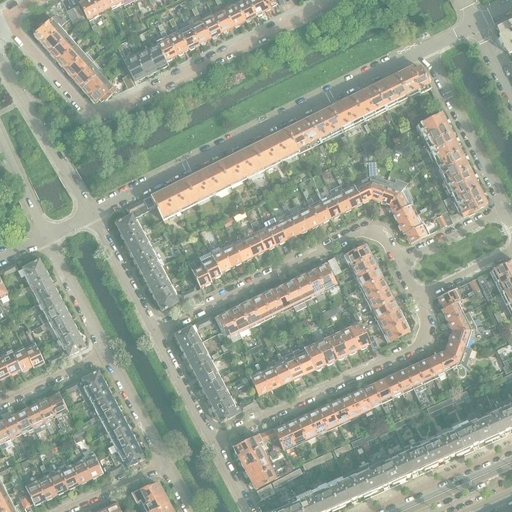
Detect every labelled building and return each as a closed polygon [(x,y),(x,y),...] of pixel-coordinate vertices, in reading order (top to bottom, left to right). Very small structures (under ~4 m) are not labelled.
[(100,17),(91,0),(84,0),(84,1),(79,4),(89,23),(100,17)] [(111,11),(105,0),(91,0),(100,17),(111,11)] [(123,5),(119,0),(105,0),(111,11),(123,5)] [(255,17),(246,0),(242,0),(235,4),(244,22),(245,22),(246,24),(251,21),(250,19),(255,17)] [(265,0),(246,0),(255,17),(256,16),(258,18),(262,16),(262,14),(269,10),(265,0)] [(277,5),(276,3),(274,0),(265,0),(269,10),(271,9),(270,9),(277,5)] [(244,22),(235,4),(224,9),(233,28),(235,29),(239,27),(239,25),(244,22)] [(85,21),(79,7),(78,7),(72,9),(78,21),(80,23),(85,21)] [(78,21),(72,9),(67,12),(69,16),(64,21),(66,23),(70,19),(73,24),(78,21)] [(233,28),(224,9),(212,15),(221,34),(222,33),(224,35),(228,33),(228,30),(233,28)] [(221,34),(212,15),(201,21),(210,39),(211,39),(212,40),(217,38),(217,36),(221,34)] [(43,44),(61,28),(53,19),(51,20),(49,21),(48,20),(45,24),(46,25),(40,30),(39,29),(35,32),(35,34),(34,35),(35,36),(34,37),(37,41),(39,41),(43,44)] [(210,39),(201,21),(190,26),(199,45),(200,44),(201,46),(206,44),(205,42),(210,39)] [(511,25),(510,22),(507,23),(507,24),(506,25),(505,23),(498,26),(499,28),(498,28),(497,29),(500,37),(499,37),(499,38),(498,39),(501,45),(502,45),(506,52),(508,55),(511,52),(511,25)] [(176,56),(167,37),(161,25),(158,27),(161,33),(160,33),(163,39),(156,43),(157,46),(166,63),(172,61),(171,58),(176,56)] [(199,45),(190,26),(179,32),(187,51),(188,50),(190,52),(194,49),(194,47),(199,45)] [(50,53),(67,38),(69,36),(61,28),(43,44),(43,45),(42,46),(45,50),(47,50),(50,53)] [(187,51),(179,32),(167,37),(176,56),(177,56),(179,57),(183,55),(183,53),(187,51)] [(58,62),(75,47),(67,38),(50,53),(51,54),(50,55),(53,59),(55,59),(58,62)] [(166,63),(157,46),(146,51),(156,71),(161,69),(162,70),(166,68),(166,66),(167,65),(166,63)] [(66,71),(83,56),(75,47),(58,62),(59,63),(58,64),(61,68),(63,68),(66,71)] [(156,71),(146,51),(136,57),(146,76),(150,74),(151,75),(155,73),(155,71),(156,71)] [(74,80),(94,62),(86,53),(83,56),(66,71),(67,72),(66,73),(69,77),(71,77),(74,80)] [(110,63),(117,57),(115,54),(108,60),(110,63)] [(146,76),(136,57),(129,60),(128,58),(123,60),(124,62),(134,82),(139,80),(140,81),(144,79),(144,77),(146,76)] [(82,89),(99,74),(102,71),(94,62),(74,80),(75,81),(74,82),(77,86),(79,86),(82,89)] [(430,84),(429,83),(430,82),(428,78),(426,78),(426,76),(425,77),(425,76),(422,72),(420,68),(419,69),(418,67),(413,70),(412,69),(402,73),(401,73),(397,75),(397,76),(408,99),(419,94),(419,95),(431,89),(429,85),(430,84)] [(90,98),(107,83),(99,74),(82,89),(82,90),(82,91),(85,95),(87,95),(90,98)] [(134,87),(128,77),(128,76),(122,79),(128,90),(134,87)] [(408,99),(397,76),(396,77),(395,76),(391,78),(391,79),(380,84),(379,83),(375,85),(375,87),(386,110),(408,99)] [(111,96),(117,92),(108,82),(107,83),(90,98),(90,99),(90,100),(93,104),(95,104),(99,101),(101,104),(104,101),(105,102),(105,101),(111,96)] [(386,110),(375,87),(374,87),(373,87),(369,89),(369,90),(358,95),(357,94),(354,96),(353,98),(364,121),(386,110)] [(364,121),(353,98),(352,98),(351,98),(347,100),(347,101),(337,106),(336,105),(332,107),(331,109),(342,132),(364,121)] [(342,132),(331,109),(330,109),(329,109),(325,111),(325,112),(315,117),(314,116),(310,118),(310,119),(309,120),(321,143),(342,132)] [(450,133),(446,125),(441,114),(418,125),(427,144),(450,133)] [(321,143),(309,120),(308,120),(307,119),(303,122),(303,123),(293,128),(292,127),(288,129),(288,130),(287,131),(298,154),(299,154),(321,143)] [(410,129),(408,124),(398,128),(401,134),(410,129)] [(264,170),(298,154),(287,131),(286,131),(285,131),(267,140),(253,147),(264,170)] [(459,151),(456,144),(450,133),(427,144),(437,163),(459,151)] [(231,187),(264,170),(253,147),(219,163),(231,187)] [(361,181),(353,185),(353,186),(354,188),(362,204),(363,204),(364,205),(368,203),(368,201),(371,200),(370,180),(370,176),(369,163),(368,151),(362,154),(363,157),(364,169),(366,168),(366,175),(365,175),(365,182),(362,184),(361,181)] [(469,169),(465,162),(459,151),(437,163),(446,181),(469,169)] [(197,203),(231,187),(219,163),(185,180),(197,203)] [(380,203),(386,186),(385,186),(387,182),(379,179),(378,179),(376,175),(375,163),(369,163),(370,176),(370,180),(371,200),(374,201),(374,202),(378,204),(379,203),(380,203)] [(478,188),(474,180),(469,169),(446,181),(455,199),(478,188)] [(179,212),(197,203),(185,180),(151,198),(155,207),(162,220),(176,214),(178,217),(181,221),(183,219),(181,215),(179,212)] [(405,187),(409,183),(407,182),(402,187),(395,185),(393,189),(386,186),(380,203),(381,203),(380,204),(385,206),(385,205),(389,206),(402,192),(405,188),(405,187)] [(362,204),(354,188),(353,186),(342,191),(352,209),(356,207),(356,208),(361,206),(361,205),(362,204)] [(342,191),(340,187),(329,192),(331,196),(341,215),(345,212),(346,214),(350,211),(350,210),(352,209),(342,191)] [(413,205),(405,188),(402,192),(389,206),(390,209),(389,210),(392,214),(393,214),(410,206),(412,205),(413,205)] [(486,205),(483,198),(478,188),(455,199),(461,211),(460,211),(461,213),(463,219),(464,219),(475,213),(475,212),(476,212),(476,211),(485,207),(484,206),(486,205)] [(341,215),(331,196),(320,202),(330,220),(334,218),(335,219),(339,217),(339,216),(341,215)] [(155,207),(151,198),(144,201),(146,206),(148,210),(155,207)] [(319,225),(309,207),(302,211),(296,198),(292,200),(296,208),(297,208),(299,212),(308,231),(312,229),(313,230),(317,227),(317,226),(319,225)] [(330,220),(320,202),(309,207),(319,225),(323,223),(324,224),(328,222),(328,221),(330,220)] [(417,216),(416,212),(412,205),(410,206),(393,214),(394,216),(393,216),(395,221),(396,221),(398,225),(417,216)] [(142,232),(135,218),(149,211),(148,210),(146,206),(144,207),(142,208),(139,209),(137,210),(134,211),(132,206),(126,210),(129,217),(120,221),(118,222),(118,223),(115,224),(121,236),(121,237),(122,240),(123,240),(124,241),(141,233),(142,232)] [(308,231),(299,212),(291,216),(286,206),(283,208),(288,218),(297,236),(301,234),(302,235),(306,233),(306,232),(308,231)] [(297,236),(288,218),(280,221),(278,217),(277,218),(274,212),(272,213),(277,223),(286,241),(290,239),(291,240),(295,238),(295,237),(297,236)] [(436,220),(442,217),(441,216),(440,214),(440,212),(434,216),(435,217),(429,220),(430,222),(436,220)] [(449,218),(447,213),(441,216),(442,217),(447,227),(452,224),(449,218)] [(422,226),(417,216),(398,225),(399,226),(398,227),(400,231),(401,231),(404,236),(405,235),(406,235),(422,226)] [(286,241),(277,223),(271,226),(268,221),(266,223),(263,217),(261,218),(266,229),(266,228),(274,246),(278,244),(280,246),(284,243),(284,242),(286,241)] [(447,227),(442,217),(436,220),(438,222),(442,230),(447,227)] [(274,246),(266,228),(266,229),(259,232),(258,229),(259,228),(256,222),(251,225),(255,234),(263,251),(267,249),(268,250),(273,248),(272,247),(274,246)] [(429,236),(424,225),(422,226),(406,235),(408,239),(406,240),(409,244),(410,244),(411,245),(429,236)] [(263,251),(255,234),(248,237),(243,227),(239,229),(242,235),(244,239),(252,257),(257,254),(257,256),(262,253),(261,252),(263,251)] [(148,246),(149,244),(145,237),(143,237),(141,233),(124,241),(125,243),(124,243),(126,247),(127,247),(130,254),(132,258),(133,258),(133,259),(150,251),(148,246)] [(252,257),(244,239),(237,242),(235,238),(233,239),(230,233),(228,234),(233,244),(241,262),(246,260),(246,261),(251,259),(250,257),(252,257)] [(241,262),(233,244),(225,248),(223,244),(222,245),(219,239),(221,238),(219,234),(215,236),(222,250),(231,267),(235,265),(235,266),(240,264),(240,263),(241,262)] [(182,248),(192,243),(190,238),(180,243),(182,248)] [(231,267),(222,250),(215,253),(213,249),(211,250),(208,244),(206,245),(210,253),(211,255),(220,273),(224,271),(225,272),(229,269),(229,268),(231,267)] [(350,267),(372,256),(368,247),(366,248),(365,246),(345,256),(344,257),(348,264),(350,267)] [(161,259),(158,261),(155,255),(153,256),(150,251),(133,259),(134,260),(134,261),(135,265),(136,265),(140,271),(139,272),(141,276),(142,276),(143,277),(159,268),(164,266),(169,263),(168,260),(163,262),(161,259)] [(220,273),(211,255),(210,253),(199,258),(203,266),(210,281),(214,278),(215,280),(220,277),(219,276),(221,275),(220,273)] [(356,278),(378,267),(372,256),(350,267),(354,274),(352,275),(354,279),(356,278)] [(340,273),(333,259),(328,262),(332,271),(334,276),(340,273)] [(48,276),(46,272),(45,272),(39,260),(36,262),(33,263),(22,269),(18,272),(21,278),(24,277),(27,281),(29,281),(31,286),(48,278),(47,276),(48,276)] [(511,288),(511,262),(508,264),(508,263),(494,271),(491,272),(502,294),(511,288)] [(210,281),(203,266),(196,269),(193,263),(188,265),(200,289),(205,286),(205,287),(210,285),(209,284),(211,283),(210,281)] [(336,285),(329,272),(325,264),(314,269),(324,291),(336,285)] [(361,289),(383,278),(378,267),(356,278),(361,289)] [(166,282),(168,280),(164,273),(162,273),(159,268),(143,277),(143,278),(143,279),(145,283),(146,283),(149,289),(149,290),(151,294),(152,294),(152,295),(169,286),(166,282)] [(324,291),(314,269),(303,274),(314,296),(324,291)] [(314,296),(303,274),(292,280),(303,302),(314,296)] [(191,275),(186,277),(190,286),(195,284),(191,275)] [(484,276),(476,279),(477,280),(483,293),(488,290),(484,283),(487,282),(484,276)] [(57,293),(55,290),(54,290),(51,283),(51,282),(50,279),(49,279),(48,278),(31,286),(34,291),(33,293),(36,299),(38,299),(40,304),(57,295),(57,294),(57,293)] [(367,300),(389,289),(383,278),(361,289),(367,300)] [(303,302),(292,280),(281,285),(293,307),(295,312),(306,307),(303,302)] [(480,291),(474,281),(474,280),(469,283),(474,294),(480,291)] [(293,307),(281,285),(271,290),(282,312),(293,307)] [(178,303),(182,301),(180,296),(176,295),(174,291),(172,291),(169,286),(152,295),(153,296),(152,297),(154,300),(155,300),(161,312),(164,310),(165,311),(167,309),(178,303)] [(511,288),(502,294),(511,313),(511,288)] [(372,311),(394,299),(389,289),(367,300),(369,305),(372,311)] [(282,312),(271,290),(260,295),(271,317),(282,312)] [(460,302),(454,290),(438,299),(438,300),(437,301),(440,306),(441,305),(443,310),(458,303),(460,302)] [(67,311),(65,308),(64,308),(60,301),(61,300),(59,297),(58,297),(57,295),(40,304),(43,310),(42,312),(45,317),(47,317),(50,322),(67,313),(66,312),(67,311)] [(271,317),(260,295),(249,300),(260,323),(271,317)] [(377,321),(399,310),(394,299),(372,311),(377,321)] [(260,323),(249,300),(239,306),(249,328),(260,323)] [(464,315),(458,303),(443,310),(441,311),(444,317),(443,317),(446,322),(447,321),(447,323),(464,315)] [(249,328),(239,306),(228,311),(239,333),(249,328)] [(383,332),(405,320),(399,310),(377,321),(383,332)] [(239,333),(228,311),(217,316),(228,338),(239,333)] [(76,329),(74,326),(73,326),(70,319),(70,318),(68,315),(67,313),(50,322),(52,327),(52,329),(55,335),(57,335),(59,340),(76,331),(76,330),(76,329)] [(472,331),(464,315),(447,323),(448,324),(447,325),(449,329),(450,329),(452,332),(472,331)] [(13,324),(10,318),(2,322),(5,328),(13,324)] [(409,333),(408,331),(409,330),(405,320),(383,332),(385,336),(383,336),(387,344),(389,343),(409,333)] [(368,339),(363,329),(360,322),(354,325),(355,326),(349,329),(358,350),(360,349),(360,350),(362,350),(365,349),(366,347),(370,345),(368,339)] [(43,331),(42,329),(48,326),(46,324),(34,330),(37,335),(43,331)] [(200,344),(197,340),(199,338),(197,334),(194,334),(191,327),(179,333),(177,334),(174,336),(180,347),(180,348),(182,352),(183,353),(200,344)] [(358,350),(349,329),(348,328),(342,331),(343,332),(338,334),(347,355),(349,355),(351,356),(354,354),(355,353),(355,352),(358,350)] [(503,337),(499,330),(493,333),(497,340),(503,337)] [(85,348),(79,337),(80,336),(78,332),(77,332),(76,331),(59,340),(62,345),(61,347),(64,351),(62,353),(65,359),(69,357),(80,351),(83,350),(82,350),(85,348)] [(466,348),(472,331),(452,332),(451,336),(450,336),(448,341),(449,341),(449,342),(466,348)] [(347,355),(338,334),(337,333),(331,336),(332,337),(327,340),(336,361),(337,360),(338,361),(340,361),(343,359),(344,358),(344,357),(347,355)] [(378,348),(373,337),(368,339),(370,345),(373,351),(378,348)] [(336,361),(327,340),(326,338),(321,341),(321,342),(315,345),(325,366),(326,365),(327,366),(329,366),(332,365),(333,363),(332,362),(336,361)] [(466,366),(472,350),(466,348),(449,342),(448,343),(447,343),(446,348),(447,348),(445,352),(466,371),(469,373),(471,370),(466,366)] [(44,364),(34,344),(23,350),(32,368),(33,369),(35,369),(40,367),(39,366),(44,364)] [(209,362),(207,357),(208,355),(205,349),(202,349),(200,344),(183,353),(184,354),(183,355),(185,359),(186,359),(190,365),(189,366),(191,370),(192,370),(193,371),(209,362)] [(325,366),(315,345),(315,344),(309,346),(309,348),(304,350),(305,351),(314,371),(315,370),(315,371),(317,371),(320,370),(321,368),(321,367),(325,366)] [(250,355),(260,350),(258,346),(248,351),(250,355)] [(32,368),(23,350),(23,348),(12,353),(21,371),(21,373),(23,372),(23,373),(28,371),(28,370),(32,368)] [(303,376),(293,353),(291,349),(288,351),(290,355),(287,356),(289,360),(283,363),(292,381),(303,376)] [(314,371),(305,351),(300,353),(298,350),(293,353),(303,376),(314,371)] [(21,371),(12,353),(11,351),(0,356),(10,376),(11,375),(12,376),(16,374),(16,373),(21,371)] [(241,360),(250,355),(248,351),(239,356),(241,360)] [(466,371),(445,352),(442,353),(441,352),(437,354),(437,356),(436,356),(444,373),(452,369),(454,371),(455,370),(456,370),(457,370),(457,371),(457,373),(457,374),(458,376),(459,377),(460,378),(462,378),(463,378),(464,377),(465,377),(465,376),(466,375),(466,373),(465,372),(466,371)] [(10,376),(0,356),(0,381),(1,382),(6,379),(5,379),(10,376)] [(444,373),(436,356),(435,357),(434,356),(429,358),(430,359),(426,361),(434,380),(445,375),(444,373)] [(434,380),(426,361),(424,362),(424,361),(419,363),(419,364),(415,366),(423,385),(434,380)] [(511,372),(506,361),(502,363),(505,367),(503,369),(505,372),(506,375),(511,372)] [(219,380),(216,375),(218,373),(214,366),(211,366),(209,362),(193,371),(193,372),(193,373),(195,376),(195,377),(199,383),(199,384),(200,388),(201,388),(202,389),(219,380)] [(292,381),(283,363),(272,368),(280,386),(292,381)] [(423,385),(415,366),(413,367),(413,365),(408,368),(409,369),(407,369),(404,371),(413,390),(419,403),(423,401),(419,392),(426,390),(425,388),(423,385)] [(280,386),(272,368),(261,373),(270,391),(280,386)] [(413,390),(404,371),(403,372),(402,370),(398,373),(398,374),(394,376),(402,395),(413,390)] [(107,387),(105,383),(104,383),(98,372),(95,374),(95,373),(92,374),(93,375),(76,383),(79,388),(80,388),(83,389),(84,390),(82,391),(86,400),(107,389),(106,388),(107,387)] [(270,391),(261,373),(249,379),(258,397),(270,391)] [(402,395),(394,376),(392,376),(392,375),(387,378),(387,379),(383,381),(392,400),(402,395)] [(228,398),(226,393),(227,391),(224,384),(221,384),(219,380),(202,389),(203,390),(202,391),(204,394),(205,394),(208,401),(208,402),(210,405),(211,405),(211,407),(228,398)] [(392,400),(383,381),(381,381),(381,380),(376,383),(377,384),(372,386),(381,405),(392,400)] [(381,405),(372,386),(371,386),(370,385),(366,387),(366,389),(362,390),(371,409),(381,405)] [(116,405),(114,401),(113,401),(110,394),(109,390),(108,390),(107,389),(86,400),(80,403),(83,408),(89,405),(92,404),(96,412),(98,412),(100,415),(116,407),(116,406),(116,405)] [(371,409),(362,390),(362,391),(361,389),(351,393),(361,416),(372,411),(371,409)] [(61,414),(67,411),(59,394),(58,395),(57,393),(52,396),(53,397),(48,400),(57,418),(62,429),(65,428),(62,422),(64,421),(62,416),(61,414)] [(361,416),(351,393),(340,398),(350,421),(361,416)] [(237,415),(234,409),(236,407),(234,403),(231,403),(228,398),(211,407),(212,408),(212,409),(213,412),(214,412),(220,424),(224,422),(224,423),(226,421),(237,415)] [(350,421),(340,398),(329,404),(339,427),(350,421)] [(57,418),(48,400),(47,400),(46,399),(41,402),(41,403),(36,406),(44,422),(50,435),(54,433),(51,427),(53,426),(50,422),(57,418)] [(490,418),(483,421),(491,441),(498,438),(497,436),(498,436),(498,435),(504,433),(505,434),(507,433),(509,432),(509,431),(511,429),(511,400),(496,407),(498,412),(488,416),(490,418)] [(339,427),(329,404),(318,409),(328,432),(339,427)] [(44,422),(36,406),(35,406),(35,405),(29,407),(30,408),(25,411),(33,427),(34,429),(40,427),(39,425),(44,422)] [(454,405),(446,409),(449,414),(456,410),(454,405)] [(126,423),(124,419),(123,419),(119,412),(120,412),(118,408),(117,408),(116,407),(100,415),(103,421),(102,423),(105,429),(107,429),(109,433),(126,425),(125,423),(126,423)] [(328,432),(318,409),(307,414),(317,437),(328,432)] [(33,427),(25,411),(24,411),(23,410),(18,413),(19,414),(13,417),(21,433),(22,435),(29,432),(27,430),(33,427)] [(317,437),(307,414),(296,419),(307,442),(317,437)] [(467,421),(451,428),(454,434),(462,454),(469,451),(468,449),(470,449),(470,448),(472,447),(472,448),(473,448),(475,447),(477,446),(478,446),(478,445),(483,442),(483,443),(484,442),(485,444),(491,441),(483,421),(480,414),(474,417),(472,414),(468,416),(471,424),(469,425),(467,421)] [(21,433),(13,417),(12,417),(12,416),(7,418),(7,419),(2,422),(10,438),(11,441),(17,438),(16,435),(21,433)] [(307,442),(296,419),(285,424),(296,447),(307,442)] [(5,441),(10,438),(2,422),(1,422),(1,421),(0,421),(0,446),(5,457),(8,455),(5,449),(7,448),(5,444),(6,443),(5,441)] [(296,447),(285,424),(274,429),(279,440),(284,452),(296,447)] [(135,441),(133,437),(132,437),(129,430),(129,429),(127,426),(126,426),(126,425),(109,433),(112,438),(111,440),(114,446),(108,449),(111,455),(117,452),(135,442),(135,441)] [(279,440),(274,429),(259,436),(262,442),(271,438),(273,442),(279,440)] [(434,436),(419,443),(431,468),(437,465),(436,464),(438,463),(443,460),(443,461),(444,461),(446,460),(448,459),(449,459),(449,458),(454,455),(455,455),(456,457),(462,454),(454,434),(448,437),(447,435),(437,439),(436,440),(434,436)] [(266,458),(259,444),(262,442),(259,436),(241,444),(241,445),(234,449),(233,451),(235,454),(237,455),(241,463),(241,465),(243,469),(244,469),(266,458)] [(145,460),(138,448),(139,447),(137,444),(136,444),(135,442),(117,452),(123,463),(121,464),(124,469),(127,468),(139,463),(142,462),(141,462),(145,460)] [(403,449),(387,456),(399,482),(405,479),(405,478),(406,477),(411,475),(412,475),(412,476),(413,476),(415,475),(416,474),(416,473),(416,472),(422,470),(424,469),(424,471),(431,468),(419,443),(419,442),(404,449),(403,449)] [(25,459),(17,443),(13,445),(21,461),(25,459)] [(103,474),(97,462),(94,456),(88,459),(89,461),(84,464),(91,480),(92,479),(93,480),(97,478),(97,477),(103,474)] [(370,464),(359,469),(361,476),(370,495),(377,492),(376,491),(377,490),(382,488),(383,488),(383,489),(384,489),(386,488),(388,487),(388,486),(388,485),(389,485),(390,484),(391,486),(399,482),(387,456),(370,464)] [(277,479),(266,458),(244,469),(245,470),(244,471),(246,475),(248,475),(252,484),(252,485),(254,489),(255,489),(256,490),(277,479)] [(68,490),(61,474),(55,461),(52,463),(56,473),(54,474),(53,473),(47,475),(48,477),(57,496),(58,495),(58,496),(63,494),(63,493),(68,490)] [(91,480),(84,464),(83,461),(77,464),(78,466),(72,469),(79,485),(81,485),(86,483),(86,482),(91,480)] [(79,485),(72,469),(71,467),(65,469),(66,472),(61,474),(68,490),(69,490),(70,491),(75,489),(74,488),(79,485)] [(336,487),(330,490),(339,509),(345,507),(344,505),(345,505),(345,504),(349,502),(351,502),(351,503),(352,503),(354,502),(356,501),(357,501),(356,500),(356,499),(362,497),(363,497),(364,498),(370,495),(361,476),(355,478),(354,476),(344,481),(335,485),(336,487)] [(57,496),(48,477),(42,480),(43,483),(38,485),(45,501),(46,501),(47,501),(52,499),(51,498),(57,496)] [(45,501),(38,485),(37,483),(31,485),(32,488),(26,490),(34,507),(35,506),(36,507),(40,505),(40,504),(45,501)] [(311,490),(295,497),(298,504),(301,511),(328,511),(330,511),(331,511),(332,511),(339,509),(330,490),(327,484),(325,483),(317,487),(317,489),(311,491),(311,490)] [(22,489),(19,484),(16,485),(13,490),(14,493),(22,489)] [(168,503),(166,499),(165,499),(165,498),(161,490),(161,489),(159,485),(157,484),(150,488),(149,487),(131,495),(134,502),(135,505),(139,503),(143,511),(154,511),(168,505),(168,504),(168,503)] [(275,494),(270,485),(257,492),(261,501),(275,494)] [(31,507),(27,500),(25,496),(19,499),(21,503),(25,509),(31,507)] [(0,511),(2,511),(12,508),(6,497),(0,499),(0,511)] [(301,511),(298,504),(295,497),(280,505),(281,509),(274,511),(301,511)] [(125,511),(120,500),(116,502),(116,504),(120,511),(125,511)]
